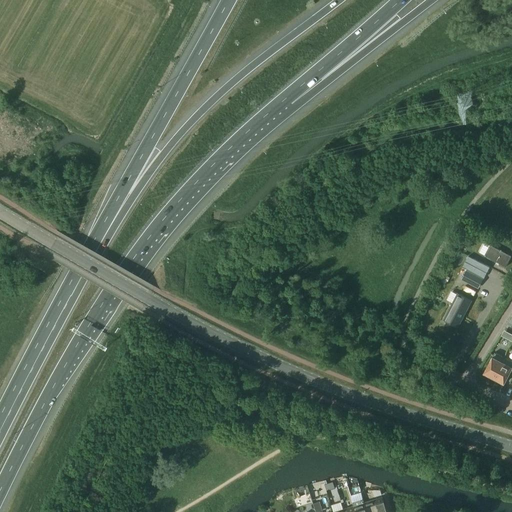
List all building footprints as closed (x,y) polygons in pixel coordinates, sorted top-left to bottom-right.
[(472,225),(469,232),(475,235),(479,228),(472,225)] [(475,250),(497,260),(502,250),(481,239),(475,250)] [(467,272),(466,271),(462,279),(478,287),(488,268),(475,261),(472,267),(470,267),(467,272)] [(458,293),(444,319),(458,327),(471,300),(458,293)] [(494,378),(505,356),(495,351),(483,374),(489,377),(490,376),(494,378)] [(511,367),(511,359),(505,356),(494,378),(498,380),(498,381),(503,384),(511,367)] [(334,488),(333,482),(325,484),(327,490),(334,488)] [(351,497),(354,506),(355,511),(367,511),(364,503),(361,493),(351,497)] [(375,500),(375,499),(364,503),(367,511),(386,511),(382,498),(375,500)]
